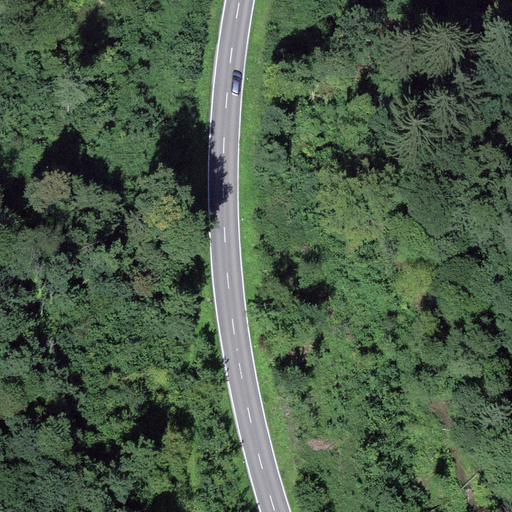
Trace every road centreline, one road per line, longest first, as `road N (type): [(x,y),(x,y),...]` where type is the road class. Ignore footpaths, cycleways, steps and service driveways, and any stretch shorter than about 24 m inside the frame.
road 1 (tertiary): [(275,511),(233,322),(220,196),(238,0)]
road 2 (track): [(511,126),(490,191),(493,288),(511,365)]
